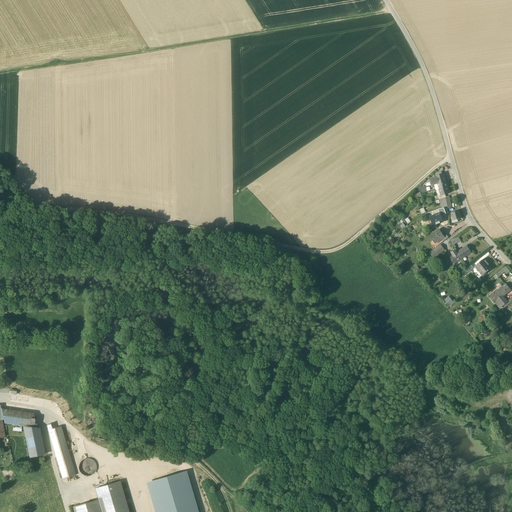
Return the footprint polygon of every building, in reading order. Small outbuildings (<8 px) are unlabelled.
[(436,177),(429,179),(431,185),(434,184),(438,183),(437,179),(436,177)] [(445,177),(437,179),(438,183),(434,184),(436,190),(439,189),(448,187),(445,177)] [(448,187),(439,189),(441,195),(445,194),(450,193),(448,187)] [(459,211),(451,213),(452,217),(451,217),(451,218),(453,218),(453,220),(461,218),(459,211)] [(440,214),(432,217),(434,223),(444,220),(443,217),(443,216),(441,217),(440,214)] [(439,229),(430,235),(435,243),(442,238),(444,237),(439,229)] [(441,245),(435,250),(438,255),(444,250),(441,245)] [(467,246),(458,252),(462,258),(471,252),(467,246)] [(458,252),(450,257),(454,263),(462,258),(458,252)] [(484,259),(475,267),(483,276),(492,268),(484,259)] [(505,265),(493,276),(496,279),(504,271),(506,273),(509,271),(505,265)] [(505,284),(498,290),(503,295),(510,289),(505,284)] [(498,290),(495,292),(496,293),(494,295),(498,299),(502,296),(503,295),(498,290)] [(448,296),(444,300),(449,306),(454,302),(448,296)] [(502,296),(498,299),(503,305),(507,302),(502,296)] [(498,342),(488,348),(491,354),(501,348),(498,342)] [(34,413),(1,409),(4,419),(5,423),(24,426),(38,428),(34,413)] [(38,428),(24,426),(30,458),(45,454),(40,429),(38,428)] [(52,429),(49,430),(63,479),(75,475),(61,427),(52,429)] [(96,471),(96,467),(96,464),(94,461),(91,459),(87,458),(84,459),(81,461),(79,464),(78,468),(79,471),(81,474),(84,476),(88,476),(91,476),(94,474),(96,471)] [(197,511),(187,473),(149,483),(157,511),(197,511)] [(128,511),(120,481),(95,488),(98,500),(102,511),(128,511)] [(102,511),(98,500),(73,507),(74,511),(102,511)]
